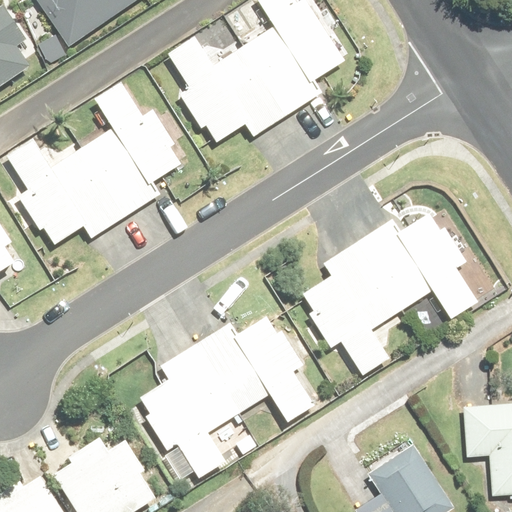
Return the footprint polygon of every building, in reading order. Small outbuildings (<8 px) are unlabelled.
[(33,0),(69,52),(145,0),(33,0)] [(208,30),(168,54),(189,89),(178,96),(200,133),(207,129),(216,143),(245,126),(254,140),(325,97),(314,78),(344,59),(308,0),(258,0),(275,27),(224,58),(208,30)] [(0,99),(32,78),(14,52),(23,45),(0,11),(0,99)] [(124,84),(95,101),(112,131),(46,170),(29,141),(4,156),(24,192),(14,198),(34,233),(43,228),(54,246),(83,228),(91,241),(161,200),(151,184),(182,166),(143,116),(124,84)] [(392,219),(322,265),(329,276),(301,295),(313,313),(306,317),(330,354),(342,346),(362,377),(391,358),(374,332),(433,294),(450,321),(475,305),(453,271),(463,264),(429,213),(400,232),(392,219)] [(0,274),(21,261),(0,228),(0,274)] [(231,324),(159,369),(167,382),(140,398),(150,414),(143,418),(166,456),(177,448),(199,483),(230,464),(211,434),(268,398),(285,424),(313,406),(291,371),(301,365),(270,316),(238,336),(231,324)] [(511,496),(511,403),(465,406),(467,458),(491,457),(493,497),(511,496)] [(69,465),(52,476),(74,511),(137,511),(155,501),(140,477),(146,473),(126,441),(107,452),(98,437),(65,458),(69,465)] [(354,511),(444,511),(452,507),(410,445),(366,475),(380,495),(354,511)] [(0,511),(61,511),(40,477),(23,488),(18,481),(0,492),(0,511)]
